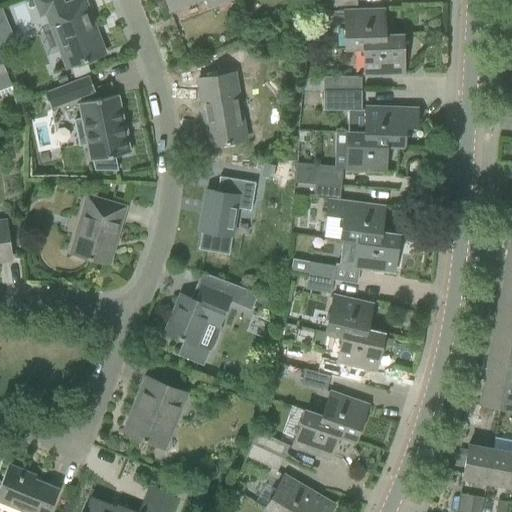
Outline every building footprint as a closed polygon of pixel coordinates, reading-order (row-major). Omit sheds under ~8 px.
[(33,0),(39,16),(46,13),(67,68),(103,54),(82,0),(80,0),(64,6),(61,0),(33,0)] [(230,0),(164,0),(169,12),(188,5),(200,0),(205,0),(208,9),(230,0)] [(345,50),(364,49),(364,48),(374,48),(373,37),(383,37),(383,36),(383,10),(344,11),(345,50)] [(364,48),(364,49),(364,75),(403,74),(401,35),(383,36),(383,37),(373,37),(374,48),(364,48)] [(265,37),(238,47),(242,72),(270,67),(265,37)] [(0,96),(13,92),(10,84),(0,58),(0,96)] [(234,74),(217,77),(197,80),(209,147),(223,144),(223,149),(234,147),(233,142),(245,140),(234,74)] [(95,93),(88,76),(43,93),(50,110),(95,93)] [(323,91),(361,91),(361,77),(323,78),(323,91)] [(361,91),(323,91),(323,111),(361,111),(361,110),(361,104),(361,91)] [(82,118),(73,120),(78,147),(87,145),(91,161),(92,161),(94,170),(117,170),(114,156),(129,153),(117,96),(97,100),(79,104),(82,118)] [(365,133),(365,134),(375,134),(375,146),(385,146),(403,147),(403,129),(415,129),(416,109),(404,109),(384,108),(366,108),(365,133)] [(347,133),(346,171),(364,172),(384,172),(385,146),(375,146),(375,134),(365,134),(365,133),(347,133)] [(296,164),(294,182),(309,184),(315,185),(319,185),(341,187),(342,173),(342,171),(342,167),(334,167),(296,164)] [(201,231),(198,250),(227,255),(230,236),(233,237),(238,209),(250,211),(255,183),(219,177),(217,192),(205,190),(199,231),(201,231)] [(339,201),(341,187),(319,185),(315,185),(313,198),(339,201)] [(124,208),(105,202),(87,197),(70,253),(108,264),(124,208)] [(496,203),(496,209),(501,212),(506,209),(506,203),(501,200),(496,203)] [(340,240),(358,242),(368,243),(370,232),(380,233),(381,224),(383,207),(363,205),(345,202),(327,201),(326,216),(343,218),(340,240)] [(381,224),(380,233),(386,234),(398,235),(407,236),(411,213),(389,210),(387,224),(381,224)] [(0,222),(0,261),(10,260),(5,222),(0,222)] [(355,268),(373,270),(393,273),(398,235),(386,234),(380,233),(370,232),(368,243),(358,242),(355,268)] [(511,285),(511,260),(508,259),(503,284),(511,285)] [(307,276),(333,281),(335,267),(310,262),(307,276)] [(180,295),(164,333),(183,341),(177,356),(203,366),(209,351),(195,346),(205,321),(219,326),(229,302),(248,311),(255,296),(201,273),(190,299),(180,295)] [(330,294),(333,281),(307,276),(305,289),(330,294)] [(511,285),(503,284),(499,307),(511,309),(511,285)] [(325,333),(343,337),(353,339),(355,328),(365,330),(371,305),(334,296),(325,333)] [(511,309),(499,307),(495,331),(511,333),(511,309)] [(383,334),(365,330),(355,328),(353,339),(343,337),(337,363),(374,371),(383,334)] [(511,333),(495,331),(490,355),(511,358),(511,333)] [(511,358),(490,355),(486,379),(511,383),(511,358)] [(304,371),(329,377),(333,364),(307,357),(304,371)] [(326,390),(329,377),(304,371),(301,384),(326,390)] [(481,404),(501,407),(511,409),(511,383),(486,379),(481,404)] [(123,432),(142,440),(163,449),(185,394),(149,380),(134,417),(130,416),(123,432)] [(337,435),(354,441),(367,405),(331,393),(322,417),(331,421),(328,431),(337,435)] [(328,460),(337,435),(328,431),(331,421),(322,417),(305,411),(292,447),(328,460)] [(289,446),(256,431),(250,444),(284,459),(289,446)] [(278,471),(284,459),(250,444),(245,456),(278,471)] [(492,449),(487,448),(468,445),(462,479),(486,484),(492,449)] [(511,473),(511,452),(492,449),(486,484),(509,488),(511,473)] [(1,481),(0,484),(0,503),(20,511),(49,511),(51,507),(58,489),(34,479),(35,475),(8,464),(1,481)] [(329,511),(332,507),(315,498),(317,495),(284,476),(265,509),(270,511),(329,511)] [(124,511),(90,497),(83,511),(169,511),(175,499),(166,495),(148,488),(137,511),(124,511)] [(474,497),(473,498),(459,496),(455,511),(480,511),(483,498),(474,497)] [(505,511),(507,503),(497,501),(495,511),(505,511)]
